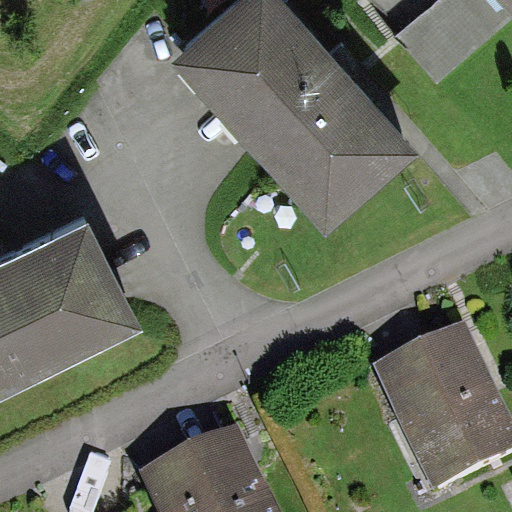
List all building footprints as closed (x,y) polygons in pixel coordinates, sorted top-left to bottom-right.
[(326,233),(418,152),(282,0),(246,0),(175,63),(326,233)] [(511,22),(511,0),(433,0),(393,36),(438,87),(511,22)] [(0,397),(140,330),(89,224),(0,266),(0,397)] [(511,412),(466,319),(373,364),(434,487),(511,448),(511,412)] [(140,469),(161,511),(279,511),(236,423),(140,469)]
